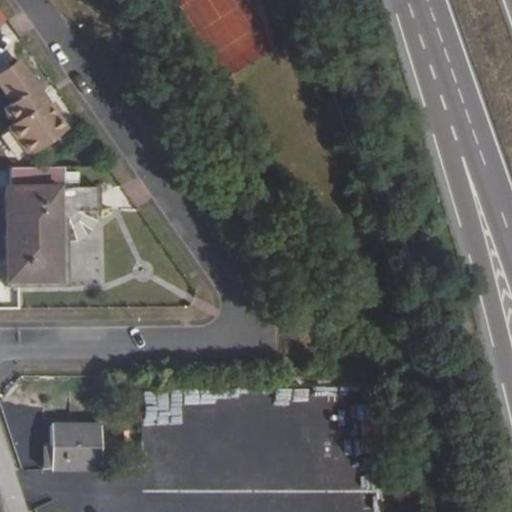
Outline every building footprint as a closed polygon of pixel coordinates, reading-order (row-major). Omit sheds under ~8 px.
[(0,7),(0,26),(9,21),(0,7)] [(14,60),(1,70),(10,84),(1,91),(7,100),(0,106),(0,107),(10,121),(4,125),(26,154),(63,128),(14,60)] [(10,84),(1,70),(0,70),(0,89),(1,91),(10,84)] [(58,164),(4,165),(4,186),(1,186),(4,279),(55,278),(54,210),(93,211),(94,187),(58,186),(58,164)] [(100,428),(50,426),(50,470),(100,470),(100,428)]
